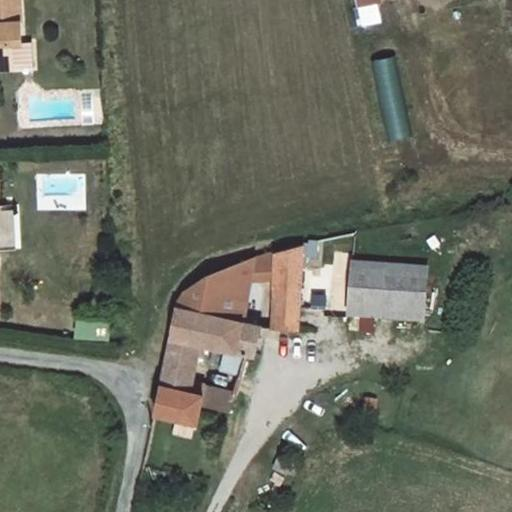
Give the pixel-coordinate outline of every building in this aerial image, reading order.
[(19,0),(0,0),(0,67),(13,67),(13,60),(12,43),(19,42),(22,42),(19,0)] [(19,42),(12,43),(13,60),(20,60),(19,42)] [(305,245),(276,253),(276,270),(276,280),(302,279),(305,245)] [(276,270),(276,253),(254,259),(252,271),(276,270)] [(252,271),(254,259),(213,274),(189,291),(178,307),(171,339),(200,345),(228,351),(249,355),(255,356),(263,326),(243,322),(252,271)] [(428,270),(353,264),(350,318),(425,323),(428,270)] [(302,279),(276,280),(276,330),(299,331),(302,279)] [(200,345),(171,339),(162,385),(191,392),(200,345)] [(249,355),(228,351),(223,369),(243,374),(249,355)] [(191,392),(162,385),(156,414),(178,418),(175,433),(193,437),(196,422),(199,423),(203,405),(231,410),(234,400),(236,392),(200,385),(198,394),(191,392)] [(143,468),(138,486),(160,493),(166,474),(143,468)]
